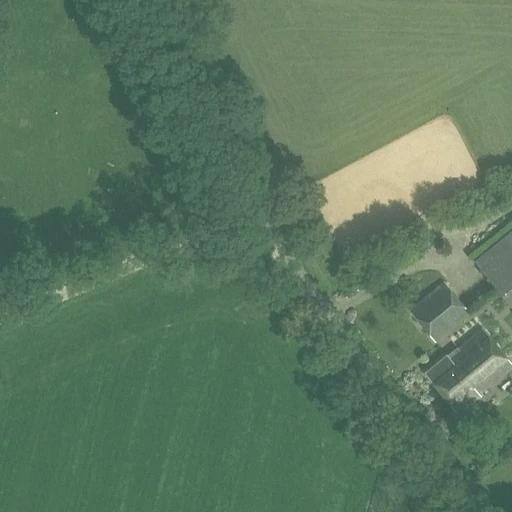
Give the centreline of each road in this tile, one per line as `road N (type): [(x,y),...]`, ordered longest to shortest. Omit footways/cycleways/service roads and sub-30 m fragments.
road 1 (unclassified): [(488,511),(350,353),(296,273),(159,0)]
road 2 (track): [(0,316),(192,243),(270,226)]
